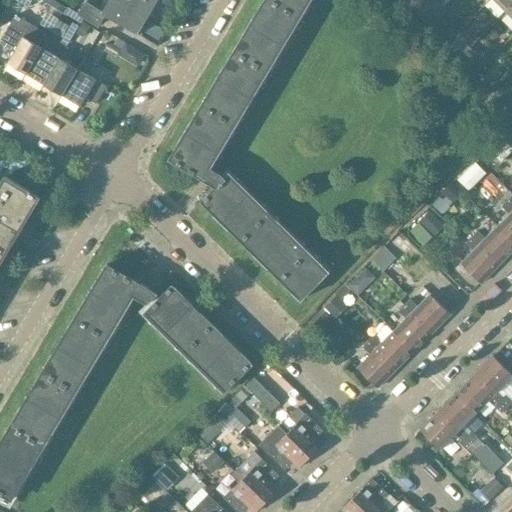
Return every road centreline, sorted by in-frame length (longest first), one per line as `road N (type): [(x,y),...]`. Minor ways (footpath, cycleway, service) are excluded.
road 1 (residential): [(375,434),(116,173)]
road 2 (residential): [(116,173),(0,372)]
road 3 (residential): [(218,0),(116,173)]
road 4 (residential): [(375,434),(511,295)]
road 5 (residential): [(116,173),(0,104)]
